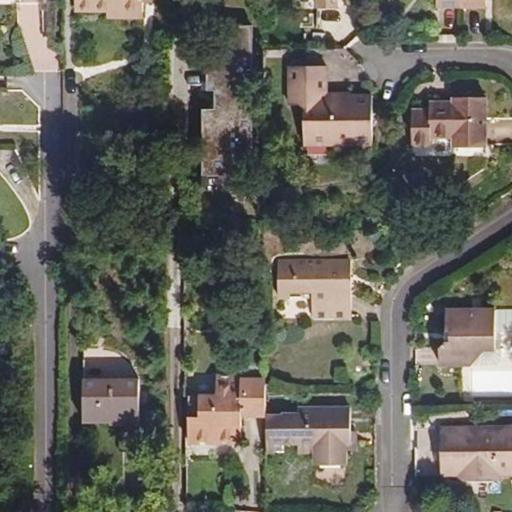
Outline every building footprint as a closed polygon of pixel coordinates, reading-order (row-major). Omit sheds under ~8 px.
[(75,0),(75,12),(107,11),(107,18),(145,18),(145,1),(155,1),(155,0),(75,0)] [(318,0),(318,9),(338,9),(338,0),(318,0)] [(462,10),(462,0),(437,0),(437,9),(462,10)] [(462,0),(462,10),(489,10),(488,0),(462,0)] [(218,110),(215,110),(215,131),(215,171),(244,171),(244,150),(254,150),(254,110),(243,110),(243,91),(254,91),(254,74),(242,74),(242,66),(254,66),(253,29),(225,30),(225,50),(214,50),(215,91),(218,91),(218,110)] [(374,144),(373,96),(329,94),(329,66),(291,66),(291,105),(307,104),(306,144),(374,144)] [(431,108),(414,108),(413,147),(433,147),(432,139),(454,139),(453,147),(489,147),(489,97),(452,97),(452,101),(431,101),(431,108)] [(279,298),(314,297),(313,318),(352,318),(351,259),(282,260),(279,298)] [(472,365),(482,351),(497,351),(496,310),(447,310),(445,332),(450,332),(450,342),(447,342),(439,349),(439,366),(472,365)] [(85,378),(84,378),(84,423),(140,424),(140,379),(129,379),(129,363),(85,363),(85,378)] [(244,376),(217,376),(217,395),(200,395),(188,395),(188,417),(188,444),(242,444),(243,416),(264,416),(265,379),(244,379),(244,376)] [(283,414),(265,414),(265,454),(282,454),(283,445),(297,446),(297,455),(313,454),(314,466),(348,465),(348,448),(353,447),(352,406),(299,406),(298,412),(283,412),(283,414)] [(440,476),(458,475),(458,481),(501,481),(501,475),(511,474),(511,426),(441,428),(440,476)]
